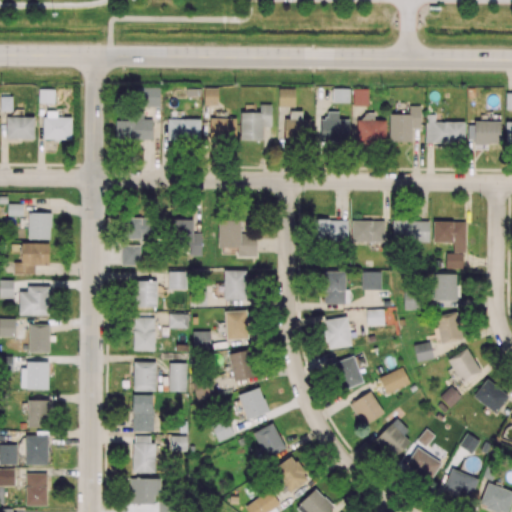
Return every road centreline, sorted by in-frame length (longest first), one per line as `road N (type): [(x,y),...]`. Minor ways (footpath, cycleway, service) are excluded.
road 1 (residential): [(511,183),(0,177)]
road 2 (tertiary): [(96,56),(91,511)]
road 3 (tertiary): [(96,56),(511,60)]
road 4 (residential): [(288,181),(289,326),(306,395),(343,458),(406,511)]
road 5 (residential): [(511,345),(499,315),(497,183)]
